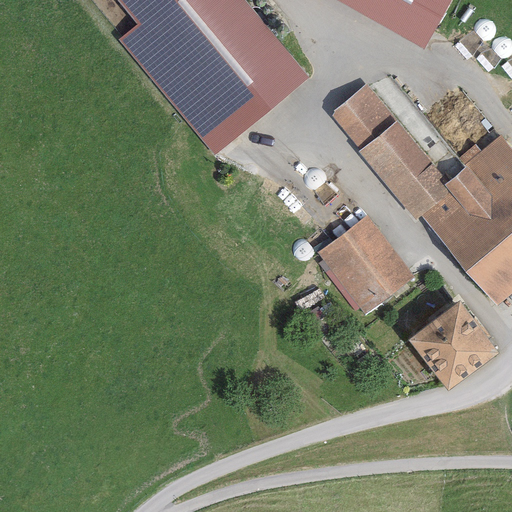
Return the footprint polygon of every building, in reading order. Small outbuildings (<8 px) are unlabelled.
[(116,40),(209,152),(302,76),(239,0),(115,0),(135,24),(116,40)] [(336,0),(419,46),(444,0),(336,0)] [(391,117),(365,85),(335,115),(359,144),(391,117)] [(445,182),(391,117),(359,144),(413,208),(445,182)] [(413,208),(493,303),(511,287),(511,155),(497,138),(445,182),(413,208)] [(312,256),(359,315),(408,277),(361,218),(312,256)] [(403,335),(441,385),(489,349),(451,299),(403,335)]
